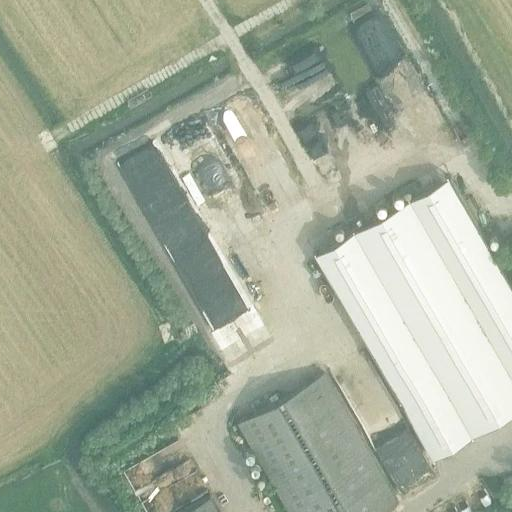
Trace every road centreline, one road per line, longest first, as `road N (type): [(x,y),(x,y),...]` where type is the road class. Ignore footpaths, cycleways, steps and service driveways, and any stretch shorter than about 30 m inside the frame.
road 1 (track): [(252,387),(210,331),(174,336),(49,140),(226,43),(198,0)]
road 2 (track): [(384,0),(487,192),(511,196)]
